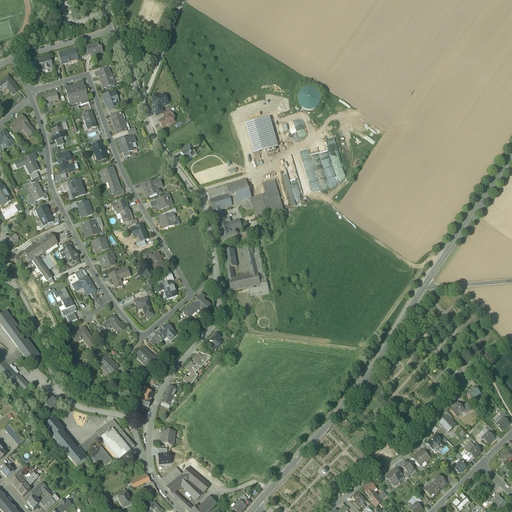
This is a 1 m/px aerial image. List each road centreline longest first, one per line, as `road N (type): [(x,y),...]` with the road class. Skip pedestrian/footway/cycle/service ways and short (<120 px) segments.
road 1 (residential): [(112,31),(152,136),(206,218),(218,298),(208,329),(155,403),(149,465)]
road 2 (residential): [(30,92),(83,76),(90,82),(118,163),(191,296)]
road 3 (tertiary): [(255,506),(373,367),(425,283)]
road 4 (residential): [(0,280),(17,288),(60,394),(130,424),(149,465)]
road 5 (residential): [(32,97),(52,188),(112,301)]
road 6 (track): [(419,269),(360,346),(248,331)]
road 7 (residential): [(343,500),(417,444),(470,381)]
road 8 (tertiary): [(425,283),(511,160)]
road 9 (track): [(439,263),(428,259),(419,269),(328,207)]
